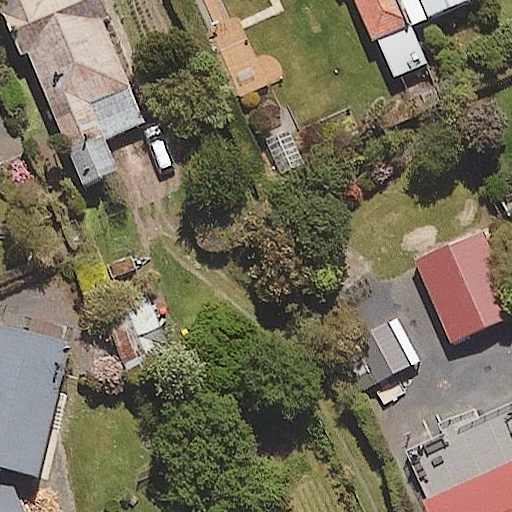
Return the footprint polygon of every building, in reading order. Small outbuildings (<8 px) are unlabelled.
[(103,136),(145,120),(98,0),(0,0),(21,53),(28,50),(78,179),(114,165),(103,136)] [(394,0),(351,0),(366,34),(403,17),(394,0)] [(456,0),(400,0),(410,21),(456,0)] [(424,61),(411,27),(378,40),(392,74),(424,61)] [(511,314),(479,230),(415,255),(448,339),(511,314)] [(170,357),(145,292),(104,308),(129,373),(170,357)] [(417,360),(396,316),(351,338),(373,382),(417,360)] [(67,340),(0,324),(0,463),(36,472),(67,340)] [(511,511),(511,456),(421,499),(427,511),(511,511)] [(0,511),(23,511),(12,483),(0,488),(0,511)]
